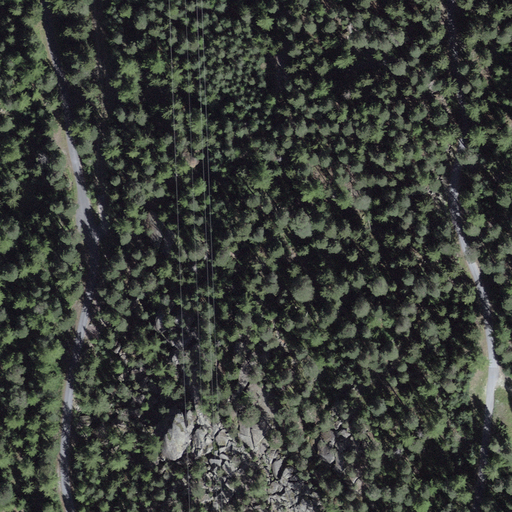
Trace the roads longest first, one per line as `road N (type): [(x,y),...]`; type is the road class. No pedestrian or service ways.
road 1 (track): [(92,231),(63,390),(60,479),(71,511)]
road 2 (track): [(47,0),(92,231)]
road 3 (track): [(92,231),(81,176),(100,95),(92,0)]
road 4 (track): [(494,378),(487,303),(454,188),(465,153)]
road 5 (track): [(465,153),(458,0)]
